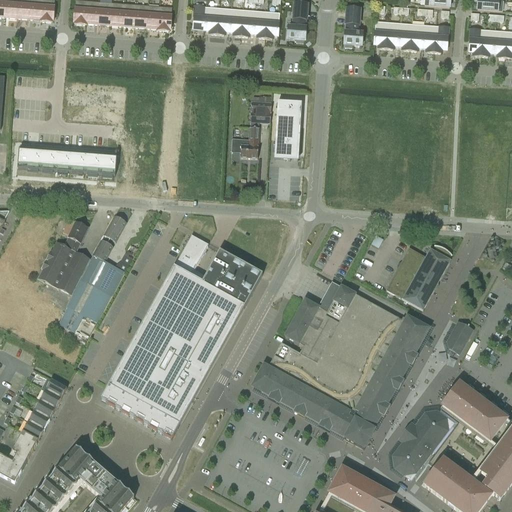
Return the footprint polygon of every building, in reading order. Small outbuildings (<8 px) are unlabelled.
[(17,0),(5,0),(4,20),(16,21),(17,0)] [(17,0),(16,21),(28,21),(29,0),(17,0)] [(42,1),(31,0),(29,0),(28,21),(40,22),(42,1)] [(450,0),(429,0),(429,8),(449,10),(450,0)] [(53,2),(42,1),(40,22),(40,24),(51,24),(51,23),(52,23),(54,2),(53,2)] [(498,3),(478,1),(477,12),(497,13),(498,3)] [(86,27),(88,3),(76,3),(76,2),(75,2),(74,25),(75,25),(74,26),(86,27)] [(88,3),(86,27),(86,26),(98,27),(100,4),(88,3)] [(100,4),(98,27),(110,28),(112,5),(100,4)] [(112,5),(110,28),(122,29),(124,6),(112,5)] [(136,7),(124,6),(122,29),(134,30),(136,7)] [(288,29),(287,42),(296,43),(296,45),(303,45),(303,43),(304,43),(305,30),(305,22),(306,22),(307,7),(295,6),(293,21),(295,21),(295,30),(288,29)] [(136,7),(134,30),(146,31),(148,8),(136,7)] [(148,8),(146,31),(157,31),(157,33),(158,33),(160,9),(148,8)] [(160,9),(158,33),(169,34),(169,32),(170,32),(172,10),(171,10),(160,9)] [(205,32),(207,10),(195,9),(193,31),(205,32)] [(207,10),(205,32),(211,33),(210,37),(217,38),(219,11),(207,10)] [(231,12),(219,11),(217,38),(224,38),(224,34),(229,34),(231,12)] [(345,34),(344,47),(345,47),(345,50),(352,50),(352,48),(361,49),(362,36),(356,35),(357,27),(359,27),(360,12),(347,11),(346,26),(347,26),(346,35),(345,34)] [(231,12),(229,34),(235,35),(234,39),(241,39),(243,13),(231,12)] [(243,13),(241,39),(248,40),(248,36),(253,36),(255,14),(243,13)] [(267,15),(255,14),(253,36),(258,37),(258,41),(265,41),(267,15)] [(279,16),(267,15),(265,41),(272,42),(272,38),(278,38),(279,16)] [(379,51),(386,52),(388,25),(376,24),(374,47),(379,47),(379,51)] [(400,26),(388,25),(386,52),(393,52),(393,48),(398,49),(400,26)] [(412,27),(400,26),(398,49),(403,49),(403,53),(410,54),(412,27)] [(424,28),(412,27),(410,54),(417,54),(417,50),(422,50),(424,28)] [(427,55),(434,55),(436,29),(424,28),(422,50),(427,51),(427,55)] [(448,30),(436,29),(434,55),(441,56),(441,52),(446,52),(448,30)] [(481,59),(483,33),(471,32),(469,54),(474,54),(474,59),(481,59)] [(495,33),(483,33),(481,59),(488,60),(488,56),(493,56),(495,33)] [(507,34),(495,33),(493,56),(498,56),(498,61),(505,61),(507,34)] [(250,130),(258,130),(258,125),(270,126),(271,106),(271,99),(259,98),(259,99),(253,99),(253,105),(251,105),(250,124),(250,130)] [(274,157),(274,162),(285,163),(290,163),(291,158),(298,158),(302,106),(300,106),(300,107),(278,106),(278,104),(277,104),(274,157)] [(257,161),(259,130),(258,130),(250,130),(249,143),(232,142),(231,155),(241,155),(240,160),(257,161)] [(19,150),(18,171),(115,178),(117,158),(19,150)] [(0,235),(3,237),(6,233),(2,231),(5,225),(4,224),(10,214),(0,214),(0,235)] [(123,224),(123,222),(119,220),(118,221),(115,219),(97,250),(81,282),(73,298),(72,297),(66,309),(68,309),(59,327),(72,333),(80,318),(86,319),(97,324),(111,297),(112,298),(125,275),(113,269),(104,264),(109,255),(112,249),(107,247),(110,241),(116,244),(126,225),(123,224)] [(73,298),(81,282),(80,282),(90,261),(76,255),(88,230),(76,224),(75,224),(69,221),(62,235),(69,238),(64,249),(56,246),(39,282),(72,297),(73,298)] [(208,247),(191,238),(109,388),(123,396),(137,403),(151,411),(166,419),(180,427),(262,277),(219,254),(205,279),(194,273),(208,247)] [(437,248),(434,248),(434,249),(435,249),(432,254),(431,253),(427,260),(425,259),(409,250),(401,266),(402,267),(400,271),(398,270),(386,292),(423,313),(435,290),(434,289),(436,285),(438,286),(450,264),(448,263),(451,258),(452,258),(452,257),(451,256),(449,254),(447,252),(444,251),(443,250),(442,250),(439,249),(437,248)] [(121,268),(127,271),(132,258),(127,256),(121,268)] [(303,349),(299,356),(281,346),(268,369),(265,368),(260,376),(259,375),(253,386),(263,392),(261,395),(263,396),(263,395),(274,401),(274,402),(275,402),(276,402),(287,408),(286,409),(288,409),(299,415),(299,416),(301,416),(312,422),(313,423),(314,423),(325,429),(324,429),(326,430),(337,436),(338,437),(339,437),(345,440),(344,442),(364,452),(374,433),(373,432),(376,426),(377,426),(378,425),(377,424),(383,413),(384,414),(385,412),(384,412),(390,401),(391,401),(392,399),(391,399),(397,388),(398,388),(399,387),(398,386),(404,375),(405,376),(406,374),(405,374),(411,363),(412,363),(413,361),(412,361),(418,350),(419,350),(420,349),(419,348),(425,337),(426,338),(429,331),(407,319),(404,324),(341,289),(327,315),(305,303),(285,339),(303,349)] [(458,325),(447,344),(449,352),(459,357),(470,337),(473,333),(469,331),(470,329),(468,328),(467,330),(458,325)] [(67,391),(51,382),(45,393),(61,402),(67,391)] [(461,421),(419,477),(431,461),(440,468),(424,489),(455,511),(480,511),(492,497),(499,503),(511,485),(511,426),(459,387),(444,407),(461,421)] [(123,396),(109,388),(101,402),(115,410),(123,396)] [(61,402),(45,393),(39,404),(55,412),(61,402)] [(137,403),(123,396),(115,410),(129,418),(137,403)] [(151,411),(137,403),(129,418),(143,426),(151,411)] [(55,412),(39,404),(34,414),(49,423),(55,412)] [(166,419),(151,411),(143,426),(158,434),(166,419)] [(425,415),(392,458),(394,471),(403,478),(404,478),(410,482),(453,426),(439,415),(440,415),(439,414),(437,413),(425,415)] [(49,423),(34,414),(28,425),(44,433),(49,423)] [(180,427),(166,419),(158,434),(172,441),(180,427)] [(44,433),(28,425),(22,435),(38,444),(44,433)] [(0,477),(15,486),(38,444),(22,435),(12,454),(8,462),(0,457),(0,477)] [(124,511),(134,500),(114,483),(115,482),(111,478),(110,479),(101,471),(102,470),(97,466),(96,468),(76,451),(58,471),(55,468),(17,511),(124,511)] [(391,511),(388,510),(393,499),(342,471),(319,511),(391,511)]
